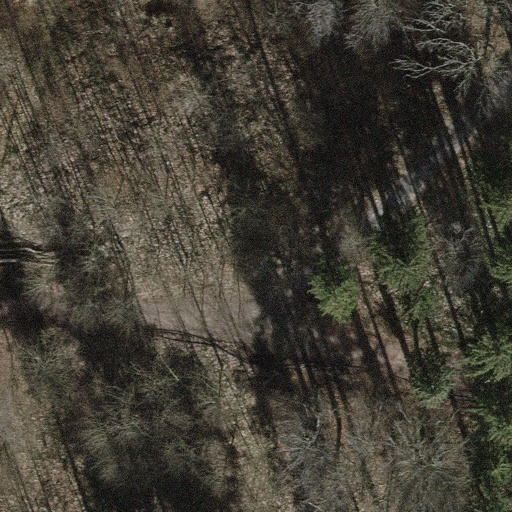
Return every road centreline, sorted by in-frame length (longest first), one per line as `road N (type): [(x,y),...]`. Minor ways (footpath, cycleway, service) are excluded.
road 1 (track): [(511,373),(260,289)]
road 2 (track): [(0,293),(260,289)]
